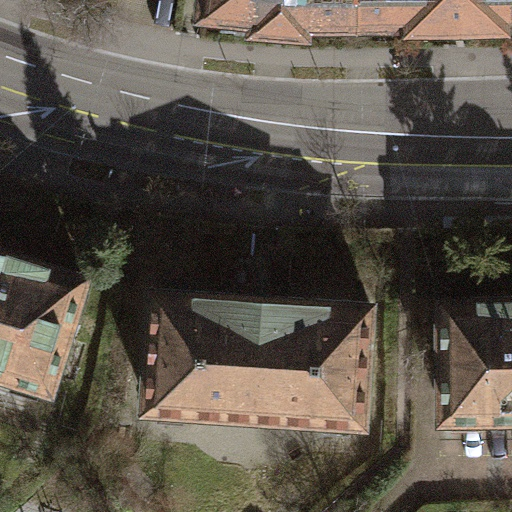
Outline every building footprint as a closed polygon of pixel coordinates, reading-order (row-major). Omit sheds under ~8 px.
[(303,15),(357,16),(356,0),(197,0),(197,2),(204,10),(215,11),(219,7),(253,12),(253,21),(303,23),(303,15)] [(437,16),(511,15),(511,0),(356,0),(357,16),(437,16)] [(0,367),(48,383),(83,270),(0,244),(0,367)] [(362,418),(371,303),(261,294),(152,286),(144,402),(362,418)] [(511,410),(511,293),(440,294),(439,410),(511,410)]
